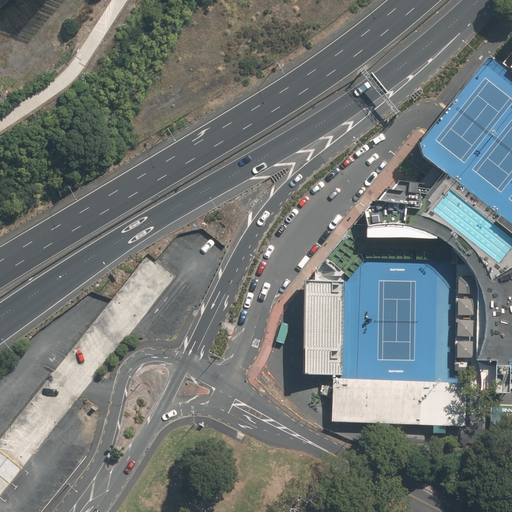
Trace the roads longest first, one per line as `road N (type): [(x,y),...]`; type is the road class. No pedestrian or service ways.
road 1 (motorway): [(478,0),(337,113),(0,317)]
road 2 (trunk): [(492,0),(402,92),(269,204),(185,364)]
road 3 (motorway): [(68,225),(241,125),(414,0)]
road 4 (residential): [(413,118),(286,254),(229,388)]
road 5 (residential): [(61,511),(104,448),(126,368),(148,354),(185,364)]
road 6 (residential): [(312,442),(443,511)]
